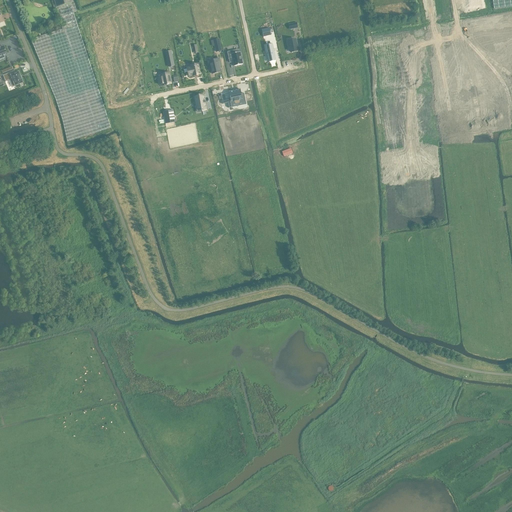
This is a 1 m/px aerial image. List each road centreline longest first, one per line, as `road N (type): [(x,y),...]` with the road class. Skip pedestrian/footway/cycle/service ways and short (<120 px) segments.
road 1 (unclassified): [(52,129),(7,0)]
road 2 (residential): [(317,54),(434,27)]
